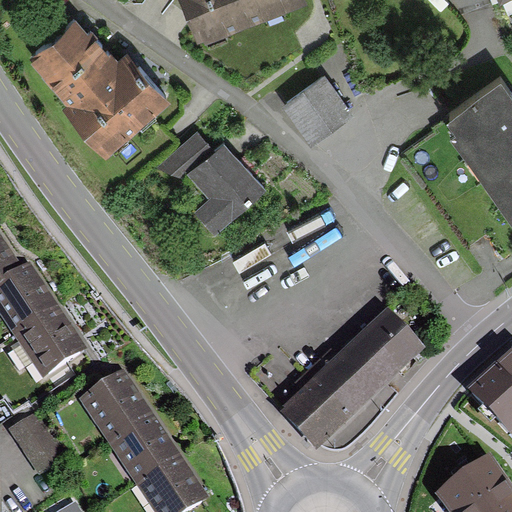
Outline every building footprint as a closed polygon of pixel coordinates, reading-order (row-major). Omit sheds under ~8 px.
[(179,0),(196,45),(308,3),(307,0),(179,0)] [(63,111),(105,161),(170,105),(126,54),(119,61),(93,31),(90,34),(77,19),(28,62),(67,107),(63,111)] [(511,83),(503,71),(451,108),(459,119),(454,123),(511,204),(511,83)] [(285,104),(312,145),(354,116),(326,76),(285,104)] [(195,213),(214,233),(265,189),(239,159),(226,146),(218,153),(200,133),(162,167),(177,183),(187,173),(211,199),(195,213)] [(0,278),(23,262),(0,229),(0,278)] [(0,308),(44,372),(87,342),(29,258),(23,262),(0,278),(0,308)] [(282,415),(316,451),(418,355),(383,319),(282,415)] [(492,412),(510,432),(511,430),(511,346),(471,388),(492,412)] [(156,511),(177,511),(207,493),(125,367),(81,396),(156,511)] [(11,427),(42,469),(66,452),(35,410),(11,427)] [(511,511),(511,484),(491,456),(439,493),(453,511),(511,511)] [(85,511),(78,501),(61,511),(85,511)]
